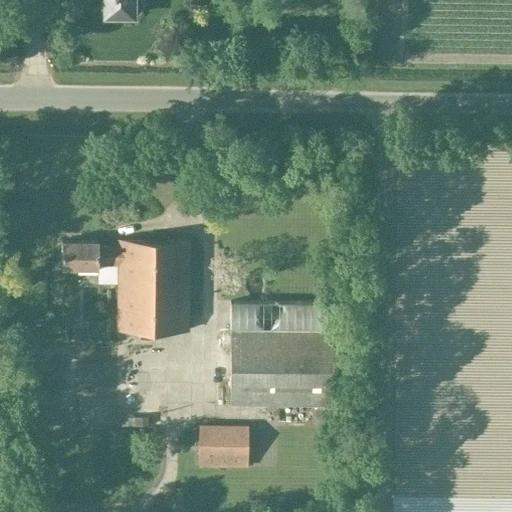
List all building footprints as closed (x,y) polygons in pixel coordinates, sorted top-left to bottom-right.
[(103,0),(103,16),(132,17),(132,15),(136,15),(139,11),(141,5),(140,0),(139,0),(103,0)] [(116,265),(116,329),(186,330),(187,241),(116,240),(116,247),(96,246),(96,242),(60,242),(60,268),(96,268),(96,264),(116,265)] [(332,329),(229,329),(229,404),(331,405),(332,329)] [(110,397),(113,350),(90,349),(89,368),(100,369),(98,396),(110,397)] [(197,426),(196,466),(246,466),(246,426),(197,426)]
